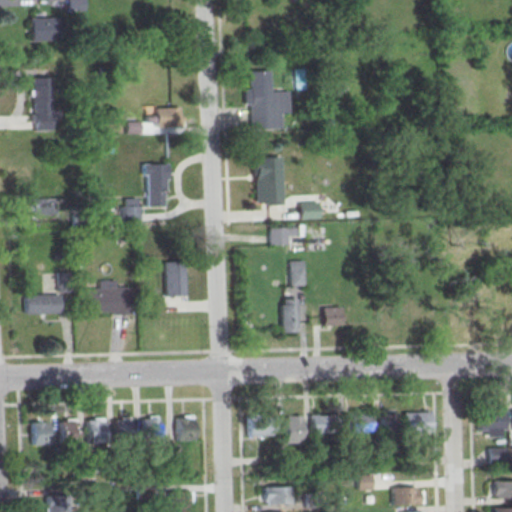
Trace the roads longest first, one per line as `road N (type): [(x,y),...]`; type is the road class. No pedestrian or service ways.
road 1 (residential): [(201,0),(225,511)]
road 2 (tertiary): [(511,362),(0,377)]
road 3 (residential): [(449,365),(452,511)]
